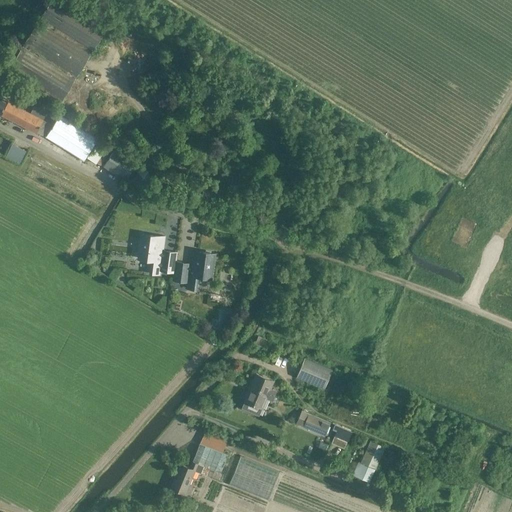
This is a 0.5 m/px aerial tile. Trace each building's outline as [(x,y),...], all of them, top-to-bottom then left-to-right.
[(70,0),(47,0),(5,68),(59,102),(107,23),(70,0)] [(196,53),(182,44),(172,59),(187,69),(196,53)] [(0,114),(36,133),(43,136),(50,124),(43,120),(0,97),(2,94),(0,93),(0,114)] [(59,115),(45,137),(83,161),(97,138),(59,115)] [(95,163),(99,156),(106,146),(99,141),(87,158),(95,163)] [(12,142),(7,153),(22,159),(27,149),(12,142)] [(141,160),(151,168),(158,160),(144,147),(136,156),(141,160)] [(114,150),(103,166),(125,180),(136,164),(114,150)] [(131,182),(143,190),(150,179),(155,182),(159,174),(151,168),(141,160),(134,169),(137,172),(131,182)] [(161,271),(173,273),(174,266),(175,266),(175,261),(176,261),(177,252),(162,250),(164,241),(157,240),(157,236),(142,234),(139,258),(151,260),(149,274),(161,275),(161,271)] [(197,255),(195,255),(191,255),(190,263),(176,261),(175,261),(175,266),(174,266),(173,273),(173,275),(186,277),(185,288),(197,290),(199,276),(210,278),(213,253),(198,251),(197,255)] [(258,336),(255,344),(265,349),(269,340),(258,336)] [(296,377),(324,389),(332,369),(304,358),(296,377)] [(249,386),(274,397),(276,391),(270,388),(274,380),(256,373),(253,380),(252,380),(249,386)] [(258,414),(261,408),(262,408),(266,398),(272,400),(274,397),(249,386),(245,397),(246,397),(244,401),(245,401),(242,407),(258,414)] [(330,423),(309,415),(304,425),(325,434),(330,423)] [(332,428),(337,430),(334,435),(347,441),(352,429),(335,422),(332,428)] [(353,474),(363,478),(369,481),(375,468),(384,447),(371,441),(361,462),(359,461),(353,474)] [(200,442),(192,461),(209,468),(221,472),(228,454),(200,442)] [(240,455),(229,484),(268,498),(279,469),(240,455)] [(192,461),(189,468),(180,465),(171,486),(185,492),(194,470),(201,473),(201,472),(207,475),(209,468),(192,461)]
